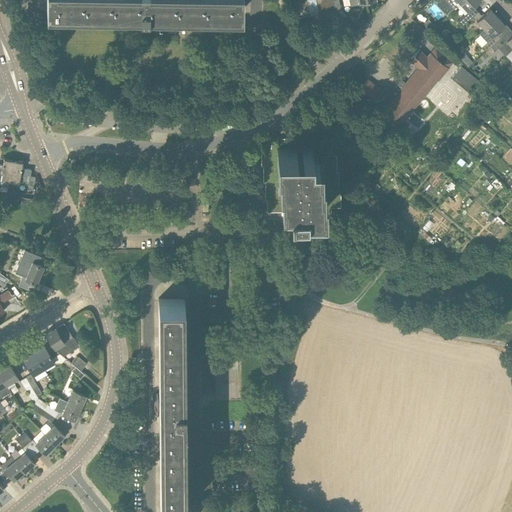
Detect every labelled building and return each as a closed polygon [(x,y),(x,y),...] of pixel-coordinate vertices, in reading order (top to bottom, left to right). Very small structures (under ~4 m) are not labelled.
[(47,0),(47,7),(243,10),(242,0),(47,0)] [(324,14),(321,0),(318,0),(316,1),(319,15),(324,14)] [(330,13),(327,0),(321,0),(324,14),(330,13)] [(336,11),(333,0),(327,0),(330,13),(336,12),(336,11)] [(461,4),(465,0),(439,0),(437,3),(447,14),(453,8),(455,10),(461,4)] [(465,0),(461,4),(468,12),(458,21),(462,26),(475,15),(478,12),(474,7),(481,0),(465,0)] [(478,12),(475,15),(479,19),(477,21),(485,29),(498,17),(490,9),(482,16),(478,12)] [(341,10),(336,11),(344,18),(346,16),(341,10)] [(498,17),(485,29),(479,34),(487,42),(482,46),(487,51),(501,37),(497,33),(505,25),(498,17)] [(356,29),(362,23),(356,19),(351,24),(356,29)] [(501,37),(487,51),(491,55),(498,48),(506,55),(511,49),(511,34),(506,40),(505,42),(501,37)] [(452,62),(436,48),(427,58),(419,50),(411,58),(419,67),(406,83),(401,79),(391,92),(387,89),(384,89),(382,92),(368,80),(357,93),(397,127),(437,79),(438,80),(449,67),(448,66),(452,62)] [(462,52),(457,57),(467,66),(472,62),(462,52)] [(471,94),(481,82),(461,65),(451,77),(471,94)] [(511,87),(509,85),(508,85),(503,91),(511,99),(511,97),(511,87)] [(296,148),(296,138),(272,138),(272,148),(262,148),(262,166),(264,166),(264,183),(265,183),(265,201),(267,201),(267,212),(289,212),(289,218),(331,218),(331,208),(341,208),(341,190),(339,190),(339,172),(337,172),(337,155),(313,155),(313,148),(298,148),(296,148)] [(0,185),(9,187),(10,182),(14,160),(5,159),(3,165),(0,163),(0,179),(1,180),(0,183),(0,185)] [(14,160),(10,182),(29,185),(28,189),(34,190),(35,179),(30,178),(32,170),(22,168),(23,162),(14,160)] [(15,271),(15,272),(26,277),(26,278),(37,283),(44,266),(38,264),(41,256),(25,249),(24,250),(25,251),(17,272),(15,271)] [(8,280),(0,273),(0,282),(4,285),(8,280)] [(0,313),(5,310),(1,304),(13,296),(9,290),(0,295),(0,313)] [(165,508),(186,508),(185,298),(163,298),(163,307),(159,308),(161,499),(165,499),(165,508)] [(55,349),(60,353),(64,356),(75,349),(69,339),(73,336),(64,322),(46,333),(53,346),(55,349)] [(64,356),(60,353),(55,349),(53,346),(47,350),(44,345),(34,352),(44,369),(55,362),(63,363),(66,358),(64,356)] [(44,369),(34,352),(23,358),(33,375),(44,369)] [(81,369),(86,363),(77,355),(72,362),(81,369)] [(72,370),(76,366),(66,358),(63,363),(72,370)] [(10,365),(0,371),(0,373),(6,384),(18,378),(10,365)] [(85,374),(76,366),(72,370),(81,378),(85,374)] [(8,387),(6,384),(0,373),(0,398),(11,391),(8,387)] [(31,374),(26,377),(32,387),(37,396),(42,393),(31,374)] [(26,390),(27,389),(32,387),(26,377),(21,380),(26,390)] [(68,401),(81,407),(87,395),(74,389),(68,401)] [(39,398),(38,398),(34,402),(55,417),(59,412),(76,419),(81,407),(68,401),(59,397),(54,409),(39,398)] [(55,417),(34,402),(29,406),(52,421),(55,417)] [(45,434),(55,444),(64,435),(54,425),(45,434)] [(20,435),(27,444),(32,440),(25,432),(20,435)] [(55,444),(45,434),(36,443),(46,453),(55,444)] [(27,444),(20,435),(16,439),(23,447),(27,444)] [(11,456),(24,471),(34,463),(25,452),(21,455),(16,449),(10,453),(9,453),(11,456)] [(11,456),(1,465),(0,465),(1,466),(4,470),(5,469),(14,479),(24,471),(11,456)]
